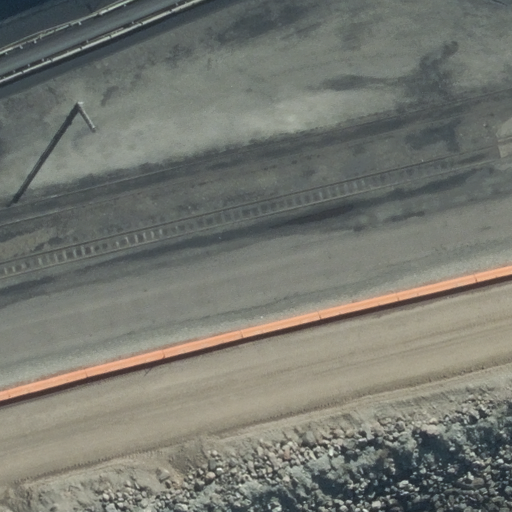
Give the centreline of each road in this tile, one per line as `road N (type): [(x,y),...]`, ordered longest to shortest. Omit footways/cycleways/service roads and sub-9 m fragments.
road 1 (track): [(511,316),(0,442)]
road 2 (track): [(0,338),(511,214)]
